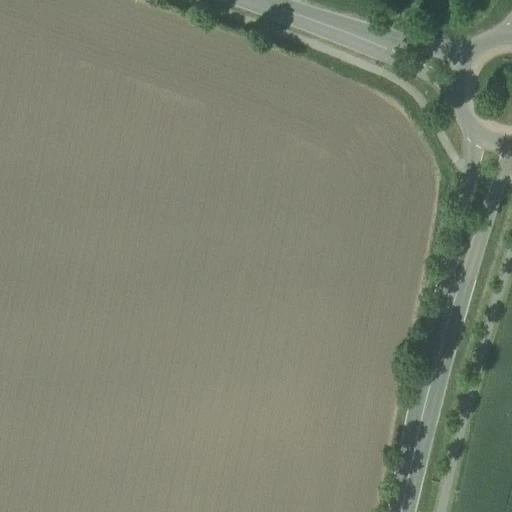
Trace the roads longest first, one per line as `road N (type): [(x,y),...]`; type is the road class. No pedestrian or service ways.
road 1 (secondary): [(404,511),(493,147)]
road 2 (secondary): [(461,70),(244,0)]
